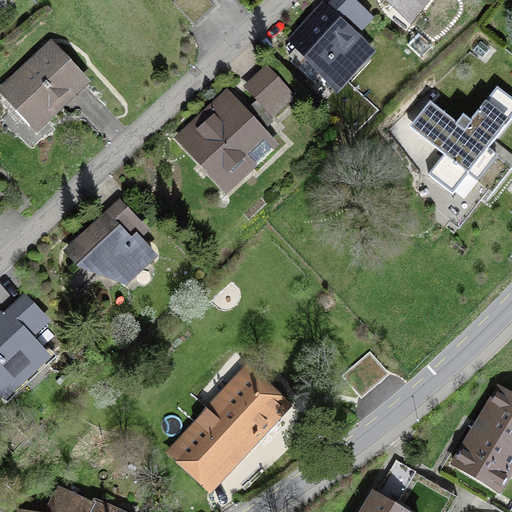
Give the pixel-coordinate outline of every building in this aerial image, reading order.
[(208,0),(174,0),(173,1),(194,25),(214,6),(208,0)] [(340,0),(328,13),(324,10),(294,42),(297,46),(288,55),(297,64),(306,55),(322,73),(328,67),(345,79),(370,52),(338,22),(344,15),(360,30),(371,18),(351,0),(340,0)] [(388,0),(394,5),(397,0),(398,0),(418,9),(425,0),(388,0)] [(51,46),(4,89),(38,126),(61,105),(57,101),(81,79),(51,46)] [(268,70),(247,88),(272,115),(292,96),(268,70)] [(430,103),(410,128),(444,155),(428,175),(452,194),(468,174),(492,193),(511,168),(487,149),(511,118),(511,99),(490,82),(463,116),(456,111),(450,119),(430,103)] [(227,100),(184,140),(219,178),(245,154),(254,164),(271,148),(227,100)] [(120,206),(69,253),(80,265),(88,258),(102,272),(110,265),(125,282),(152,256),(136,239),(144,231),(120,206)] [(48,326),(44,321),(45,320),(25,299),(0,321),(0,380),(10,390),(45,357),(31,342),(48,326)] [(170,456),(208,491),(288,405),(246,370),(199,424),(179,408),(158,432),(178,448),(170,456)] [(511,395),(499,388),(453,466),(498,493),(511,469),(511,395)] [(404,511),(374,494),(363,511),(447,511),(457,497),(439,486),(423,511),(404,511)] [(46,511),(107,511),(58,488),(46,511)]
